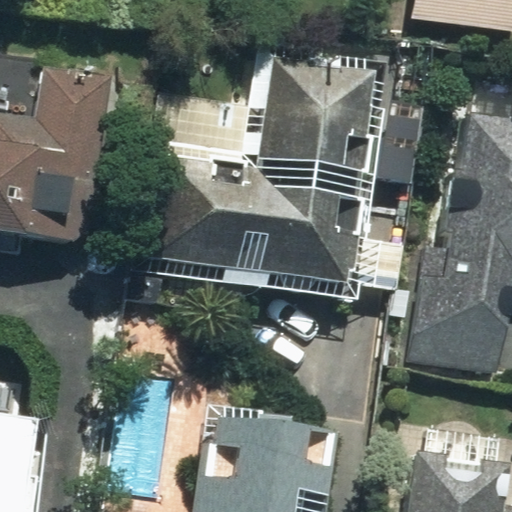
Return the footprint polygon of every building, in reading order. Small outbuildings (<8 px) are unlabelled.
[(511,0),(427,0),(427,6),(511,14),(511,0)] [(165,149),(159,263),(372,274),(384,62),(277,56),(272,154),(165,149)] [(0,237),(45,245),(51,211),(94,218),(119,71),(53,60),(44,114),(1,106),(0,111),(0,237)] [(511,118),(467,109),(415,353),(500,371),(511,313),(511,118)] [(190,511),(341,511),(353,419),(205,400),(190,511)] [(0,511),(30,511),(42,407),(0,402),(0,511)] [(511,511),(511,434),(409,425),(400,511),(511,511)]
